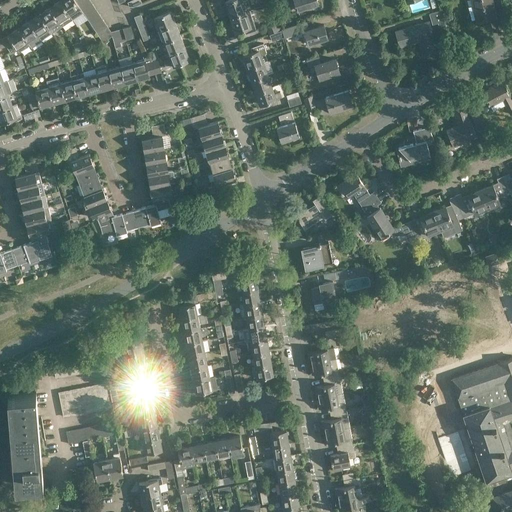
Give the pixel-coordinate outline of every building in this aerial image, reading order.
[(63,26),(73,19),(60,0),(58,0),(50,6),(63,26)] [(75,0),(60,0),(73,19),(84,12),(83,11),(80,6),(75,0)] [(83,11),(93,4),(90,0),(87,0),(80,6),(83,11)] [(246,0),(228,0),(225,1),(230,17),(250,9),(246,0)] [(317,0),(294,0),(298,10),(319,3),(317,0)] [(471,0),(477,21),(496,16),(491,0),(471,0)] [(87,16),(97,10),(93,4),(83,11),(84,12),(87,16)] [(52,33),(63,26),(50,6),(39,13),(52,33)] [(252,26),(250,19),(253,18),(250,9),(230,17),(235,32),(243,29),(245,34),(254,31),(253,25),(252,26)] [(90,22),(100,15),(97,10),(87,16),(90,22)] [(159,13),(160,14),(154,17),(155,17),(148,20),(150,25),(157,23),(159,29),(175,23),(171,10),(169,11),(169,10),(159,13)] [(445,27),(440,10),(429,14),(433,24),(438,22),(440,29),(445,27)] [(42,39),(52,33),(39,13),(29,20),(42,39)] [(142,36),(148,33),(140,14),(134,16),(142,36)] [(94,27),(104,20),(100,15),(90,22),(94,27)] [(29,20),(19,27),(31,44),(33,47),(43,40),(42,39),(29,20)] [(97,32),(107,25),(104,20),(94,27),(97,32)] [(307,21),(282,29),(285,37),(305,30),(309,43),(318,41),(319,43),(326,41),(325,38),(328,37),(324,24),(310,28),(307,21)] [(425,54),(435,51),(431,37),(433,36),(429,21),(395,31),(400,46),(421,40),(425,54)] [(282,30),(279,22),(265,27),(268,35),(269,34),(282,30)] [(175,23),(159,29),(164,41),(180,35),(175,23)] [(107,25),(97,32),(101,37),(106,34),(111,31),(107,25)] [(123,28),(126,39),(134,36),(131,26),(123,28)] [(19,27),(8,34),(9,35),(17,47),(20,52),(31,44),(19,27)] [(117,29),(120,41),(121,41),(126,40),(126,39),(123,28),(117,29)] [(114,43),(120,41),(117,29),(111,31),(112,35),(114,43)] [(284,37),(282,30),(269,34),(272,42),(284,37)] [(0,46),(6,45),(11,51),(17,47),(9,35),(0,38),(0,46)] [(180,35),(164,41),(169,53),(185,47),(180,35)] [(80,42),(74,44),(77,51),(90,47),(89,43),(81,45),(80,42)] [(245,60),(243,61),(245,68),(247,67),(266,61),(269,60),(267,53),(268,53),(264,43),(250,47),(252,51),(243,54),(245,60)] [(185,47),(169,53),(171,59),(164,62),(166,67),(173,65),(173,66),(181,63),(181,64),(189,61),(188,60),(190,59),(185,47)] [(80,58),(92,54),(90,49),(78,53),(80,58)] [(68,62),(80,58),(78,53),(66,57),(68,62)] [(145,59),(133,63),(138,80),(150,76),(149,75),(155,73),(152,60),(150,54),(147,56),(145,59)] [(319,56),(307,60),(309,67),(315,65),(319,78),(340,72),(336,58),(321,63),(319,56)] [(56,65),(68,62),(66,57),(54,61),(56,65)] [(152,60),(155,73),(161,71),(158,59),(152,60)] [(250,73),(247,74),(249,80),(267,74),(270,74),(275,72),(270,60),(269,60),(266,61),(247,67),(250,73)] [(44,69),(56,65),(54,61),(42,64),(44,69)] [(280,70),(284,69),(290,66),(289,62),(282,64),(278,66),(280,70)] [(138,80),(133,63),(121,66),(126,83),(138,80)] [(30,74),(44,69),(42,64),(28,69),(30,74)] [(101,90),(114,86),(109,69),(107,64),(95,68),(97,73),(101,90)] [(126,83),(121,66),(109,69),(114,86),(126,83)] [(97,73),(85,76),(89,93),(101,90),(97,73)] [(267,74),(249,80),(252,87),(254,86),(256,92),(274,86),(270,74),(267,74)] [(85,76),(73,79),(77,97),(89,93),(85,76)] [(65,100),(61,83),(59,77),(47,80),(48,83),(53,103),(65,100)] [(77,97),(73,79),(61,83),(65,100),(77,97)] [(0,95),(8,93),(12,91),(8,80),(3,81),(0,82),(0,95)] [(511,112),(511,102),(508,95),(509,95),(502,81),(494,85),(494,86),(483,92),(490,105),(493,111),(506,104),(511,113),(511,112)] [(48,83),(35,86),(36,90),(37,93),(40,105),(41,107),(53,103),(48,83)] [(256,92),(254,93),(256,99),(258,98),(260,104),(278,98),(283,97),(281,91),(276,93),(274,86),(256,92)] [(312,96),(305,98),(309,111),(316,109),(315,108),(328,104),(330,112),(335,111),(335,113),(342,111),(342,109),(353,105),(348,90),(326,97),(326,98),(313,101),(312,96)] [(288,100),(299,96),(298,91),(286,95),(288,100)] [(0,109),(12,105),(8,93),(0,95),(0,109)] [(32,107),(38,106),(40,105),(37,93),(34,94),(30,95),(29,95),(32,107)] [(299,96),(288,100),(287,100),(290,107),(302,103),(300,96),(299,96)] [(12,105),(0,109),(0,121),(0,123),(10,119),(11,121),(15,119),(15,117),(16,117),(21,115),(17,103),(12,105)] [(446,129),(453,146),(477,136),(470,119),(468,119),(464,104),(453,107),(458,124),(446,129)] [(282,125),(277,127),(281,141),(299,135),(292,111),(278,115),(282,125)] [(194,123),(206,119),(204,113),(192,117),(194,123)] [(207,124),(206,119),(194,123),(195,128),(199,140),(202,138),(222,132),(218,121),(207,124)] [(417,142),(398,148),(400,156),(399,156),(400,159),(401,159),(402,162),(430,155),(426,140),(435,138),(428,126),(414,129),(417,142)] [(166,135),(165,129),(153,131),(154,137),(143,139),(145,151),(165,147),(171,146),(169,134),(166,135)] [(225,144),(222,132),(202,138),(206,150),(225,144)] [(229,156),(225,144),(206,150),(210,162),(229,156)] [(65,157),(77,152),(75,147),(63,151),(65,157)] [(165,147),(145,151),(147,163),(167,159),(165,147)] [(79,157),(77,152),(65,157),(67,162),(71,161),(75,172),(94,164),(89,153),(79,157)] [(232,167),(229,156),(210,162),(213,173),(232,167)] [(167,159),(147,163),(149,174),(169,171),(167,159)] [(25,169),(38,166),(36,160),(24,163),(25,169)] [(98,176),(94,164),(75,172),(79,183),(98,176)] [(26,174),(16,177),(18,188),(38,183),(42,183),(39,171),(38,166),(25,169),(26,174)] [(210,193),(228,188),(226,182),(236,179),(232,167),(213,173),(209,175),(212,186),(209,187),(210,193)] [(174,176),(173,171),(169,171),(149,174),(151,186),(171,182),(170,177),(174,176)] [(345,180),(338,185),(341,189),(340,190),(341,192),(342,192),(346,197),(347,198),(354,194),(359,201),(362,207),(378,196),(374,191),(370,194),(364,184),(356,172),(350,177),(349,176),(345,179),(345,180)] [(511,178),(511,179),(509,173),(502,176),(510,193),(510,194),(511,193),(511,178)] [(98,176),(79,183),(84,194),(103,187),(98,176)] [(510,193),(502,176),(496,178),(498,183),(493,185),(493,184),(480,189),(488,207),(500,202),(498,198),(510,193)] [(171,182),(151,186),(152,192),(153,198),(169,196),(173,195),(177,194),(175,182),(171,183),(171,182)] [(38,183),(18,188),(21,200),(41,195),(38,183)] [(107,198),(103,187),(84,194),(88,205),(107,198)] [(454,196),(463,218),(488,207),(480,189),(467,195),(468,196),(465,197),(467,200),(464,202),(460,193),(454,196)] [(44,207),(41,195),(21,200),(24,212),(44,207)] [(315,204),(297,216),(306,228),(323,216),(325,219),(332,214),(320,195),(313,200),(315,204)] [(172,214),(171,207),(169,196),(153,198),(154,205),(146,207),(134,211),(139,227),(150,224),(151,226),(162,223),(158,211),(162,210),(164,216),(172,214)] [(378,196),(362,207),(368,216),(367,216),(381,237),(383,240),(389,236),(406,235),(402,226),(394,228),(388,219),(389,219),(386,214),(385,215),(380,207),(379,208),(377,204),(381,202),(378,196)] [(458,220),(463,218),(454,196),(448,198),(453,208),(450,210),(448,206),(445,207),(445,206),(432,211),(440,229),(453,224),(451,220),(457,217),(458,220)] [(107,198),(88,205),(93,217),(97,216),(112,209),(107,198)] [(48,206),(44,207),(24,212),(27,223),(47,218),(51,218),(48,206)] [(114,216),(112,209),(97,216),(101,226),(104,236),(116,233),(117,236),(128,233),(127,230),(139,227),(134,211),(122,214),(122,213),(114,216)] [(440,229),(432,211),(420,216),(420,217),(415,220),(415,218),(408,221),(415,239),(422,236),(422,237),(440,229)] [(47,218),(27,223),(30,236),(46,232),(47,232),(50,231),(47,218)] [(336,230),(337,230),(343,226),(339,221),(333,225),(336,230)] [(415,239),(408,221),(401,224),(402,226),(406,235),(408,242),(415,239)] [(319,245),(313,246),(302,248),(306,267),(333,262),(328,240),(340,237),(339,230),(337,230),(336,230),(317,234),(319,245)] [(20,246),(12,248),(18,265),(29,261),(30,263),(40,259),(39,255),(50,250),(47,242),(48,242),(46,233),(47,232),(46,232),(30,236),(31,242),(23,244),(24,245),(20,246)] [(0,272),(7,270),(6,269),(18,265),(12,248),(4,251),(5,252),(1,253),(1,252),(0,252),(0,272)] [(498,252),(486,256),(489,265),(501,261),(498,252)] [(326,285),(311,288),(314,304),(337,299),(333,280),(357,275),(357,273),(367,271),(366,265),(323,273),(326,285)] [(212,274),(213,280),(231,277),(231,276),(230,271),(212,274)] [(242,290),(259,287),(256,274),(240,278),(242,290)] [(261,300),(259,287),(242,290),(244,303),(261,300)] [(216,295),(215,291),(197,294),(198,300),(216,297),(216,295)] [(185,305),(179,306),(181,318),(198,315),(195,301),(198,300),(197,294),(193,295),(194,297),(184,299),(185,305)] [(241,316),(246,315),(263,312),(261,300),(244,303),(239,304),(241,316)] [(265,325),(263,312),(246,315),(248,327),(265,325)] [(200,327),(198,315),(181,318),(184,331),(200,327)] [(265,325),(248,327),(250,340),(267,337),(265,325)] [(203,340),(200,327),(184,331),(186,343),(203,340)] [(339,335),(338,329),(325,332),(326,338),(339,335)] [(97,339),(98,345),(116,342),(115,336),(97,339)] [(127,354),(143,350),(141,337),(124,341),(127,354)] [(269,349),(267,337),(250,340),(253,352),(269,349)] [(205,352),(203,340),(186,343),(189,355),(205,352)] [(312,363),(336,358),(334,347),(308,352),(309,359),(311,359),(312,363)] [(269,349),(253,352),(255,365),(272,362),(269,349)] [(143,350),(127,354),(129,366),(146,363),(143,350)] [(208,365),(205,352),(189,355),(191,368),(208,365)] [(95,357),(97,369),(103,368),(101,356),(95,357)] [(91,370),(97,369),(95,357),(88,358),(91,370)] [(85,372),(91,370),(88,358),(83,359),(85,372)] [(336,358),(312,363),(313,367),(311,367),(312,374),(325,372),(327,378),(340,375),(338,369),(336,358)] [(79,373),(85,372),(83,359),(77,360),(79,373)] [(73,374),(79,373),(77,360),(71,362),(73,374)] [(67,375),(73,374),(71,362),(65,363),(67,375)] [(272,362),(255,365),(257,378),(274,375),(272,362)] [(148,375),(146,363),(129,366),(131,378),(148,375)] [(56,377),(62,376),(59,364),(53,365),(56,377)] [(210,377),(208,365),(191,368),(194,380),(210,377)] [(238,392),(244,391),(240,373),(234,374),(238,392)] [(151,387),(148,375),(131,378),(134,391),(151,387)] [(231,375),(226,376),(229,394),(235,392),(231,375)] [(319,397),(343,392),(341,381),(340,375),(327,378),(328,384),(315,386),(316,393),(318,393),(319,397)] [(210,377),(194,380),(196,393),(213,390),(218,389),(215,376),(210,377)] [(400,377),(393,379),(395,385),(402,383),(400,377)] [(100,383),(103,396),(109,395),(106,382),(100,383)] [(96,397),(103,396),(100,383),(94,385),(96,397)] [(91,398),(96,397),(94,385),(88,386),(91,398)] [(85,400),(91,398),(88,386),(82,387),(85,400)] [(79,401),(85,400),(82,387),(76,388),(79,401)] [(153,400),(151,387),(134,391),(136,403),(153,400)] [(73,402),(79,401),(76,388),(70,389),(73,402)] [(67,403),(73,402),(70,389),(65,390),(67,403)] [(61,404),(67,403),(65,390),(59,391),(61,404)] [(16,484),(44,482),(43,465),(50,464),(49,456),(42,457),(36,392),(8,394),(16,484)] [(343,392),(319,397),(320,401),(318,402),(319,409),(332,406),(333,412),(346,409),(345,403),(343,392)] [(103,396),(105,408),(111,407),(109,395),(103,396)] [(99,409),(105,408),(103,396),(96,397),(99,409)] [(93,411),(99,409),(96,397),(91,398),(93,411)] [(87,412),(93,411),(91,398),(85,400),(87,412)] [(81,413),(87,412),(85,400),(79,401),(81,413)] [(153,400),(136,403),(139,415),(155,412),(153,400)] [(75,414),(81,413),(79,401),(73,402),(75,414)] [(69,415),(75,414),(73,402),(67,403),(69,415)] [(64,416),(69,415),(67,403),(61,404),(64,416)] [(489,404),(464,413),(463,413),(470,434),(466,435),(475,461),(480,460),(488,486),(507,479),(505,474),(511,471),(511,470),(489,404)] [(326,431),(350,427),(348,416),(346,409),(333,412),(335,418),(321,421),(323,428),(325,427),(326,431)] [(155,412),(139,415),(141,428),(158,424),(155,412)] [(105,436),(111,435),(108,422),(102,424),(105,436)] [(254,431),(257,430),(272,428),(271,422),(253,425),(254,431)] [(99,438),(105,436),(102,424),(96,425),(99,438)] [(158,424),(141,428),(144,440),(160,437),(158,424)] [(93,439),(99,438),(96,425),(90,426),(93,439)] [(87,440),(89,440),(93,439),(90,426),(84,427),(87,440)] [(81,441),(83,441),(87,440),(84,427),(78,428),(81,441)] [(350,427),(326,431),(327,435),(324,436),(326,443),(339,440),(340,446),(353,444),(352,437),(350,427)] [(75,442),(81,441),(78,428),(72,429),(75,442)] [(69,443),(75,442),(72,429),(66,431),(69,443)] [(272,445),(289,442),(287,429),(270,432),(272,445)] [(471,469),(458,431),(438,438),(451,476),(471,469)] [(122,433),(116,434),(115,434),(119,450),(125,449),(122,433)] [(240,435),(227,438),(230,454),(243,452),(240,435)] [(259,453),(255,436),(249,437),(253,454),(259,453)] [(160,437),(144,440),(146,453),(163,449),(160,437)] [(230,454),(227,438),(215,440),(218,457),(230,454)] [(87,440),(83,441),(86,456),(92,455),(89,440),(87,440)] [(215,440),(203,442),(206,459),(218,457),(215,440)] [(206,459),(203,442),(190,445),(194,461),(206,459)] [(291,454),(289,442),(272,445),(275,457),(291,454)] [(353,444),(340,446),(341,452),(330,455),(334,471),(342,469),(342,467),(351,465),(349,456),(353,455),(355,452),(353,444)] [(174,460),(177,476),(179,488),(181,494),(187,493),(183,475),(182,469),(195,466),(194,461),(190,445),(178,447),(180,458),(174,460)] [(114,456),(106,458),(110,477),(123,475),(119,455),(120,455),(119,452),(113,453),(114,456)] [(291,454),(275,457),(277,470),(293,467),(291,454)] [(148,462),(147,455),(129,459),(130,465),(148,462)] [(110,477),(106,458),(99,459),(98,456),(93,458),(93,460),(94,460),(98,480),(110,477)] [(174,476),(177,476),(174,460),(165,461),(166,467),(168,479),(174,478),(174,476)] [(254,478),(251,460),(245,462),(248,479),(254,478)] [(149,470),(166,467),(165,461),(148,465),(149,470)] [(295,479),(293,467),(277,470),(279,482),(295,479)] [(357,495),(356,488),(358,488),(359,485),(359,483),(361,483),(360,476),(347,479),(348,485),(335,488),(336,495),(338,495),(339,499),(357,495)] [(158,478),(159,479),(139,483),(142,495),(161,492),(160,484),(163,483),(161,477),(158,478)] [(295,479),(279,482),(281,494),(298,491),(295,479)] [(298,491),(281,494),(283,507),(300,504),(298,491)] [(162,498),(161,492),(142,495),(144,507),(164,504),(169,503),(168,497),(162,498)] [(187,493),(181,494),(184,511),(190,511),(187,493)] [(360,495),(357,495),(339,499),(340,503),(338,503),(339,510),(352,508),(353,511),(361,511),(367,511),(365,505),(364,505),(363,501),(362,495),(360,495)]
